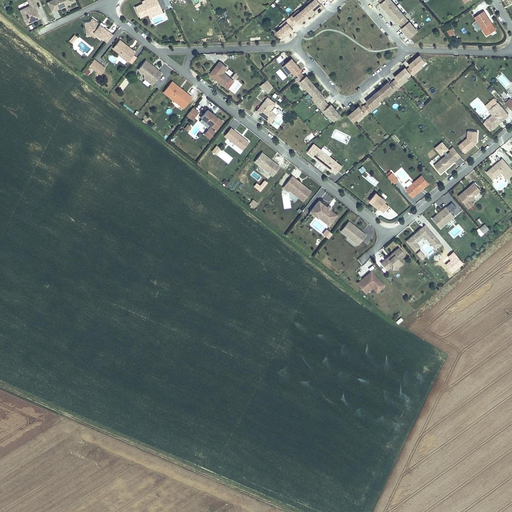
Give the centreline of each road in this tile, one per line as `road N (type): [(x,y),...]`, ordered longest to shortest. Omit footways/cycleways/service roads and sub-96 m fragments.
road 1 (track): [(297,511),(0,385)]
road 2 (residential): [(187,75),(389,228)]
road 3 (residential): [(389,228),(511,131)]
road 4 (residential): [(405,49),(344,98),(291,46)]
